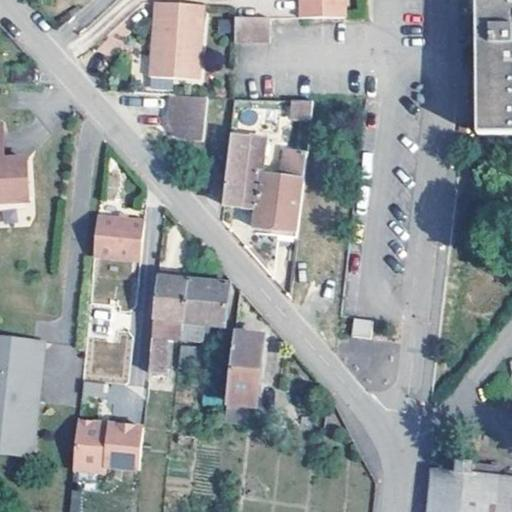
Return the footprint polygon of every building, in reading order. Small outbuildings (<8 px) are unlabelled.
[(205,4),(157,0),(156,21),(161,21),(159,54),(153,53),(152,76),(199,79),(205,4)] [(345,0),(300,0),(300,18),(346,18),(345,0)] [(511,133),(511,0),(479,0),(478,133),(511,133)] [(272,17),(237,16),(237,40),(271,41),(272,17)] [(36,67),(14,65),(13,83),(37,84),(36,67)] [(209,97),(169,94),(167,123),(181,138),(205,139),(209,97)] [(314,100),(294,99),(293,116),(312,117),(314,100)] [(0,155),(6,155),(4,126),(0,126),(0,206),(29,207),(28,164),(6,164),(0,164),(0,155)] [(258,206),(262,174),(268,137),(232,133),(225,203),(258,206)] [(262,174),(258,206),(256,226),(299,230),(309,150),(289,149),(286,176),(262,174)] [(96,256),(128,258),(131,218),(99,216),(96,256)] [(131,218),(128,258),(142,259),(146,219),(131,218)] [(171,337),(185,338),(190,278),(160,275),(155,336),(171,337)] [(231,282),(190,278),(185,338),(206,340),(208,324),(226,325),(231,282)] [(374,323),(356,320),(355,336),(372,339),(374,323)] [(265,336),(236,334),(235,343),(228,403),(257,405),(265,336)] [(38,379),(42,340),(2,336),(0,352),(0,451),(31,455),(36,400),(29,399),(31,378),(38,379)] [(171,337),(155,336),(151,371),(167,373),(171,337)] [(36,400),(38,379),(31,378),(29,399),(36,400)] [(257,405),(228,403),(226,416),(256,419),(257,405)] [(98,420),(81,418),(77,467),(109,470),(109,464),(143,467),(147,424),(112,421),(111,429),(102,429),(103,427),(98,420)] [(112,421),(98,420),(103,427),(102,429),(111,429),(112,421)] [(511,511),(511,475),(500,475),(501,465),(459,461),(459,471),(433,469),(428,511),(511,511)]
